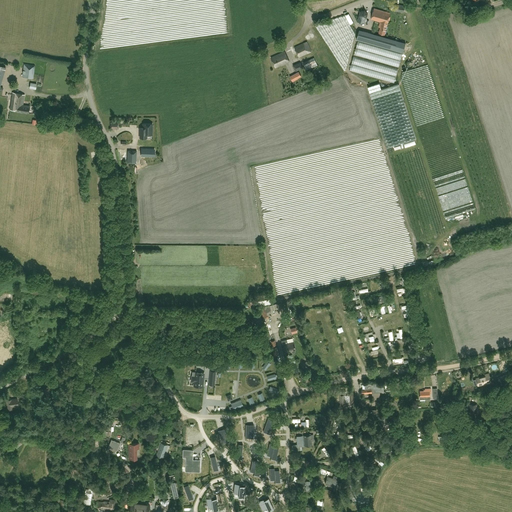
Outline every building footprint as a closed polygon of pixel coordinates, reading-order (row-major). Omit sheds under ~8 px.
[(394,11),(404,12),(405,6),(395,4),(394,11)] [(374,8),(371,19),(381,22),(388,24),(390,13),(374,8)] [(360,11),(359,15),(362,19),(366,18),(368,14),(365,10),(360,11)] [(388,24),(381,22),(378,32),(385,34),(388,24)] [(357,29),(354,39),(400,52),(403,42),(357,29)] [(402,53),(358,40),(354,55),(398,68),(402,53)] [(307,42),(295,47),(299,57),(311,51),(307,42)] [(271,57),(275,67),(289,61),(285,51),(271,57)] [(398,69),(353,56),(349,71),(394,83),(398,69)] [(303,62),(307,70),(317,65),(314,58),(303,62)] [(303,68),(300,62),(293,65),(296,71),(303,68)] [(33,78),(35,65),(24,63),(22,77),(33,78)] [(463,168),(429,65),(402,74),(402,79),(433,177),(463,168)] [(301,76),(299,72),(290,76),(292,81),(301,76)] [(380,83),(367,87),(387,148),(416,139),(398,83),(381,89),(380,83)] [(23,106),(23,105),(25,94),(12,92),(9,110),(17,111),(18,105),(23,106)] [(29,106),(23,105),(23,106),(18,105),(17,111),(28,113),(29,106)] [(153,135),(153,124),(142,123),(142,127),(139,127),(139,138),(147,138),(147,135),(153,135)] [(140,157),(151,157),(151,148),(140,149),(140,157)] [(128,150),(127,163),(136,163),(136,151),(128,150)] [(374,297),(375,303),(385,301),(384,295),(374,297)] [(269,305),(260,307),(263,318),(267,316),(266,313),(271,311),(269,305)] [(252,318),(255,329),(263,326),(261,318),(262,318),(261,315),(252,318)] [(285,352),(291,351),(291,352),(293,353),(294,352),(295,351),(294,350),(295,350),(293,341),(287,343),(286,339),(281,341),(283,346),(285,352)] [(194,380),(194,384),(203,385),(204,371),(195,371),(194,375),(193,375),(192,375),(192,376),(192,380),(194,380)] [(488,373),(484,374),(485,375),(476,378),(478,386),(486,383),(486,384),(491,383),(488,373)] [(75,407),(80,382),(70,381),(65,405),(75,407)] [(381,399),(380,392),(384,391),(383,384),(380,384),(380,383),(364,384),(365,389),(362,389),(362,394),(372,393),(373,400),(381,399)] [(40,390),(44,398),(50,396),(47,390),(49,390),(48,387),(40,390)] [(429,394),(431,394),(430,388),(425,389),(425,391),(420,391),(420,394),(419,394),(420,399),(430,398),(429,394)] [(354,391),(349,391),(349,395),(346,395),(346,391),(340,391),(340,408),(345,408),(345,402),(354,402),(354,391)] [(6,400),(7,409),(13,409),(13,407),(18,406),(17,399),(6,400)] [(241,401),(231,405),(234,410),(243,406),(241,401)] [(269,431),(273,420),(268,418),(264,429),(269,431)] [(227,442),(223,429),(218,430),(222,443),(227,442)] [(313,440),(313,434),(303,435),(304,446),(312,445),(311,441),(313,440)] [(120,443),(117,442),(117,441),(111,439),(107,451),(110,452),(110,451),(114,452),(113,453),(115,453),(116,450),(117,451),(117,449),(119,446),(120,443)] [(156,455),(163,458),(167,444),(164,443),(164,441),(161,440),(160,442),(158,447),(159,448),(156,455)] [(129,443),(129,459),(136,458),(136,448),(138,448),(138,443),(129,443)] [(274,447),(274,444),(269,443),(267,453),(272,454),(272,456),(276,457),(278,448),(274,447)] [(186,456),(185,470),(199,471),(200,460),(192,459),(192,457),(186,456)] [(327,476),(325,482),(326,483),(325,484),(334,487),(333,490),(336,491),(339,483),(337,482),(338,480),(336,479),(337,477),(333,475),(333,478),(327,476)] [(239,493),(238,497),(243,498),(245,486),(240,485),(240,484),(235,483),(234,493),(239,493)] [(192,496),(188,485),(183,486),(188,497),(192,496)] [(367,498),(363,492),(359,494),(355,495),(359,502),(367,498)] [(213,507),(213,511),(218,510),(217,498),(212,499),(212,498),(206,498),(208,508),(213,507)] [(269,510),(273,508),(268,498),(264,500),(263,499),(259,501),(263,509),(267,507),(269,510)] [(110,499),(110,502),(108,502),(108,501),(104,501),(104,502),(98,501),(98,507),(101,507),(101,508),(100,509),(100,511),(103,511),(104,511),(105,510),(105,509),(104,509),(104,507),(114,508),(115,499),(110,499)] [(161,505),(156,505),(156,510),(167,509),(167,504),(168,504),(168,500),(161,500),(161,505)] [(131,502),(129,511),(147,511),(149,504),(131,502)]
